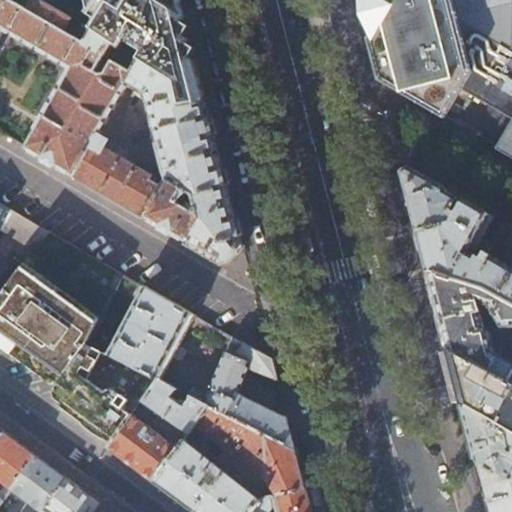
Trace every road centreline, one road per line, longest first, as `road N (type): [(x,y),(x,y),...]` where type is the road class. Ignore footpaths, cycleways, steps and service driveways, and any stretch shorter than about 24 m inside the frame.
road 1 (primary): [(307,111),(410,511)]
road 2 (residential): [(307,111),(397,135),(511,202)]
road 3 (residential): [(0,396),(156,511)]
